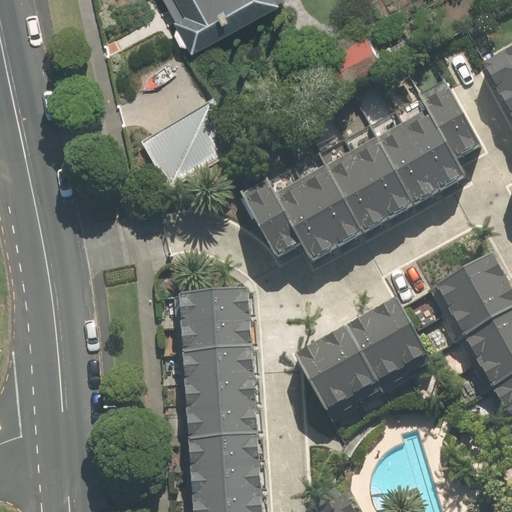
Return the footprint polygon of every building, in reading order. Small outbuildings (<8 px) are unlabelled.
[(173,20),(191,53),(283,3),(281,0),(178,0),(186,13),(173,20)] [(382,60),(369,34),(324,57),(337,83),(382,60)] [(511,55),(484,71),(511,122),(511,55)] [(423,99),(456,161),(480,148),(447,86),(423,99)] [(415,210),(468,182),(456,161),(423,99),(370,128),(415,210)] [(212,102),(141,143),(167,188),(238,147),(212,102)] [(362,239),(415,210),(370,128),(318,156),(362,239)] [(309,267),(362,239),(318,156),(265,185),(300,249),(309,267)] [(276,262),(300,249),(265,185),(242,198),(276,262)] [(437,262),(446,279),(485,259),(475,242),(437,262)] [(462,342),(511,314),(511,296),(491,259),(434,291),(462,342)] [(441,282),(432,264),(396,283),(406,301),(435,285),(441,282)] [(184,360),(252,356),(248,293),(179,298),(184,360)] [(376,390),(427,362),(394,302),(343,330),(376,390)] [(490,393),(511,380),(511,314),(462,342),(490,393)] [(325,418),(376,390),(343,330),(292,358),(325,418)] [(258,443),(252,356),(184,360),(189,448),(258,443)] [(511,380),(490,393),(505,419),(511,415),(511,380)] [(262,511),(258,443),(189,448),(193,511),(262,511)] [(316,511),(352,511),(345,497),(316,511)]
